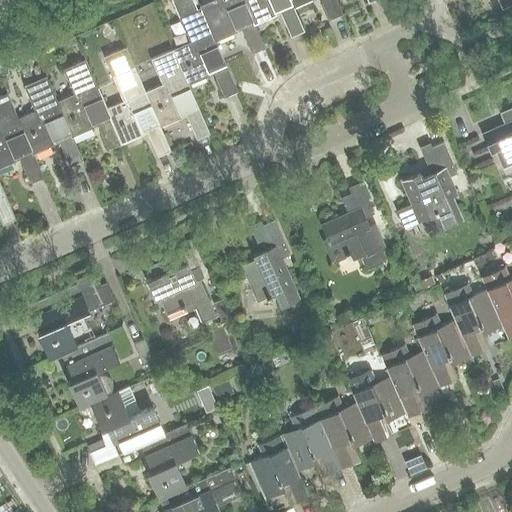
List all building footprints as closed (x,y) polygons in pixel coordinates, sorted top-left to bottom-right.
[(255,25),(243,0),(214,0),(200,6),(201,8),(216,41),(242,30),(252,54),(265,48),(255,25)] [(243,0),(255,25),(281,13),(291,37),(304,31),(294,8),(290,0),(243,0)] [(290,0),(294,8),(311,0),(321,0),(330,20),(343,15),(336,0),(290,0)] [(511,0),(497,0),(502,9),(511,4),(511,0)] [(190,42),(173,50),(188,85),(214,74),(224,97),(237,92),(216,41),(201,8),(179,17),(190,42)] [(74,38),(68,41),(70,46),(77,43),(74,38)] [(12,42),(8,45),(9,49),(13,53),(17,53),(21,49),(21,45),(17,41),(12,42)] [(210,134),(188,85),(173,50),(151,59),(162,85),(145,92),(160,127),(186,116),(197,140),(210,134)] [(108,149),(121,144),(106,109),(85,60),(63,69),(74,94),(57,102),(72,137),(98,126),(108,149)] [(7,66),(0,67),(0,76),(8,75),(7,66)] [(123,102),(106,109),(121,144),(147,133),(158,156),(171,151),(160,127),(145,92),(134,67),(112,77),(123,102)] [(82,161),(72,137),(57,102),(46,77),(24,86),(35,111),(18,119),(33,154),(59,142),(70,166),(82,161)] [(0,168),(21,159),(31,183),(44,177),(33,154),(18,119),(7,93),(0,96),(0,168)] [(511,164),(511,107),(499,113),(504,125),(481,134),(490,153),(494,151),(502,169),(511,164)] [(401,181),(412,205),(396,212),(403,229),(436,214),(442,227),(461,219),(451,197),(456,196),(448,178),(456,174),(443,143),(431,148),(440,170),(422,178),(420,173),(401,181)] [(357,209),(320,226),(326,239),(322,241),(332,264),(358,252),(366,270),(385,262),(379,249),(383,247),(373,224),(369,225),(364,215),(373,212),(360,182),(348,188),(357,209)] [(16,220),(0,183),(0,219),(3,225),(16,220)] [(254,260),(241,266),(257,304),(275,296),(280,308),(298,299),(281,259),(289,255),(274,220),(262,225),(271,247),(252,256),(254,260)] [(193,304),(195,309),(201,324),(216,318),(199,279),(195,281),(190,271),(198,267),(190,249),(164,260),(169,271),(146,281),(154,300),(159,298),(166,316),(193,304)] [(511,278),(510,279),(505,267),(480,278),(485,290),(501,326),(508,340),(511,338),(511,278)] [(431,276),(418,282),(422,290),(434,283),(431,276)] [(420,289),(417,282),(412,284),(415,291),(420,289)] [(81,294),(77,284),(30,305),(41,331),(37,333),(49,360),(61,355),(76,348),(76,347),(65,322),(89,312),(81,294)] [(106,284),(81,294),(89,312),(114,301),(106,284)] [(443,295),(454,320),(470,356),(470,357),(489,348),(483,334),(501,326),(485,290),(473,295),(467,284),(443,295)] [(411,325),(422,351),(439,387),(458,379),(451,365),(470,356),(454,320),(441,326),(436,314),(411,325)] [(79,409),(90,404),(106,396),(110,393),(112,391),(112,388),(112,385),(111,382),(110,381),(109,378),(106,376),(102,375),(99,375),(97,375),(96,372),(119,361),(107,333),(76,347),(76,348),(61,355),(72,381),(68,383),(79,409)] [(154,362),(145,340),(134,345),(143,366),(154,362)] [(380,355),(389,376),(405,413),(407,418),(426,409),(420,395),(439,387),(422,351),(409,356),(404,345),(380,355)] [(346,381),(355,402),(371,439),(373,443),(393,435),(387,421),(405,413),(389,376),(376,382),(371,370),(346,381)] [(227,380),(213,386),(217,395),(231,389),(227,380)] [(209,385),(198,390),(202,398),(212,394),(209,385)] [(90,404),(101,430),(106,428),(118,455),(140,445),(164,434),(152,407),(140,412),(128,387),(106,396),(90,404)] [(313,407),(341,469),(359,461),(353,447),(371,439),(355,402),(343,408),(338,396),(313,407)] [(294,429),(281,435),(297,471),(316,463),(322,477),(341,469),(313,407),(289,417),(294,429)] [(158,499),(186,487),(175,462),(198,452),(186,424),(164,434),(140,445),(151,471),(147,473),(158,499)] [(305,489),(297,471),(281,435),(257,445),(262,457),(248,463),(264,500),(283,491),(289,505),(314,494),(311,486),(305,489)] [(228,468),(186,487),(158,499),(163,511),(203,511),(217,506),(241,496),(228,468)]
